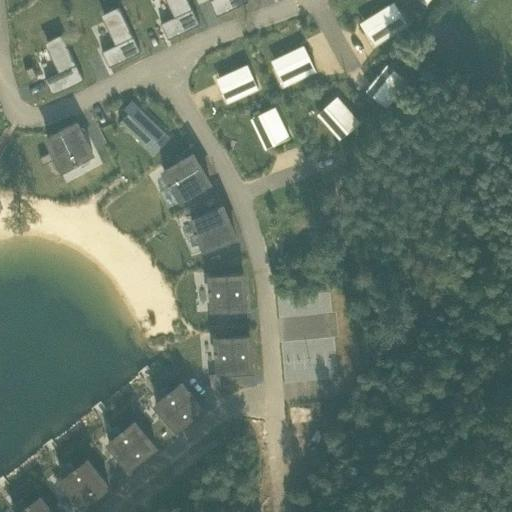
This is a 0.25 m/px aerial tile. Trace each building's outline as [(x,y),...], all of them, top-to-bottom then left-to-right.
[(189,0),(167,0),(174,15),(161,21),(169,37),(200,23),(189,0)] [(210,0),(217,14),(247,0),(210,0)] [(120,5),(102,13),(116,44),(103,50),(110,65),(142,51),(120,5)] [(399,10),(366,31),(374,45),(408,23),(399,10)] [(62,32),(44,41),(59,71),(45,77),(53,93),(84,78),(62,32)] [(316,69),(309,54),(276,69),(284,86),(316,69)] [(511,61),(505,55),(484,77),(494,87),(511,68),(511,61)] [(33,66),(26,69),(31,79),(38,76),(33,66)] [(396,70),(374,97),(386,106),(408,80),(396,70)] [(251,72),(220,86),(227,102),(259,88),(251,72)] [(337,95),(325,106),(349,131),(361,120),(337,95)] [(275,106),(261,112),(276,143),(290,137),(275,106)] [(129,112),(120,121),(145,144),(152,136),(157,140),(166,131),(141,107),(133,116),(129,112)] [(77,123),(47,138),(62,169),(74,163),(75,165),(79,163),(78,161),(93,154),(77,123)] [(43,164),(54,158),(50,151),(39,157),(43,164)] [(193,152),(163,169),(170,181),(167,182),(170,185),(172,184),(180,198),(210,181),(193,152)] [(296,184),(252,200),(258,214),(265,231),(269,245),(272,260),(272,263),(320,244),(307,213),(296,184)] [(223,204),(192,217),(196,230),(194,231),(196,234),(198,233),(204,248),(236,235),(223,204)] [(210,289),(208,289),(208,294),(211,293),(212,310),(246,307),(244,273),(209,276),(210,289)] [(248,319),(213,319),(213,332),(211,332),(211,336),(213,336),(213,353),(248,353),(248,319)] [(211,403),(190,376),(180,384),(178,382),(175,385),(176,387),(164,397),(185,424),(211,403)] [(163,440),(142,413),(131,421),(130,419),(126,421),(128,423),(115,433),(136,461),(163,440)] [(119,483),(98,455),(87,464),(86,461),(83,464),(84,466),(71,476),(92,503),(119,483)] [(60,511),(46,493),(35,501),(34,499),(31,501),(32,503),(20,511),(60,511)]
